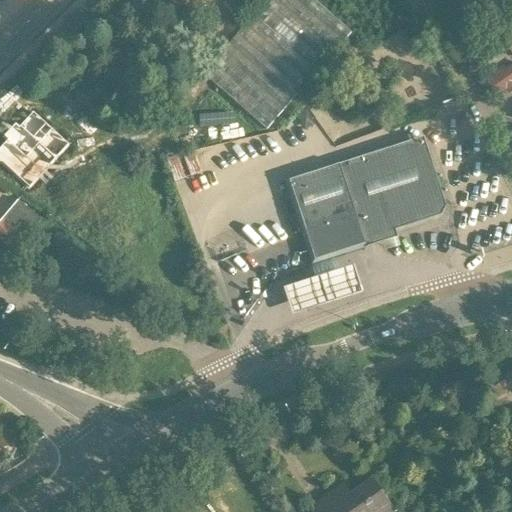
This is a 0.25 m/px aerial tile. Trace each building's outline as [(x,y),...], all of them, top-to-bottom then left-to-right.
[(166,0),(178,11),(188,0),(166,0)] [(272,0),(215,68),(274,124),(351,27),(319,0),(272,0)] [(511,25),(498,34),(511,54),(511,25)] [(418,31),(405,39),(412,51),(425,43),(418,31)] [(401,59),(394,72),(410,81),(417,69),(401,59)] [(511,69),(508,73),(506,69),(497,75),(499,78),(490,85),(497,97),(507,90),(509,93),(511,91),(511,69)] [(0,171),(20,191),(57,154),(83,180),(98,164),(60,126),(50,137),(27,113),(12,128),(8,124),(0,132),(0,171)] [(310,268),(333,261),(363,252),(363,250),(388,242),(396,240),(394,233),(440,218),(445,209),(422,140),(283,185),(298,231),(310,268)] [(0,244),(13,255),(40,222),(16,202),(0,222),(0,244)] [(356,278),(354,271),(284,292),(286,299),(290,312),(292,318),(362,297),(360,288),(356,278)] [(391,511),(370,482),(340,504),(332,492),(311,508),(314,511),(391,511)]
